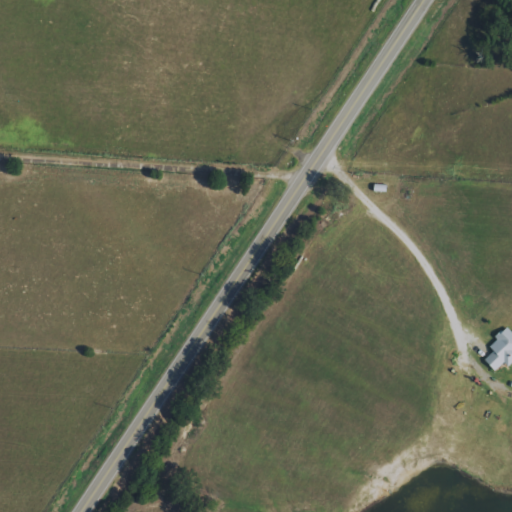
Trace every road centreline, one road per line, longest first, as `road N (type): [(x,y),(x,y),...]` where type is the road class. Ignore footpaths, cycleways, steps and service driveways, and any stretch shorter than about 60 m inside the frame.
road 1 (primary): [(421,0),(81,511)]
road 2 (residential): [(309,167),(0,156)]
